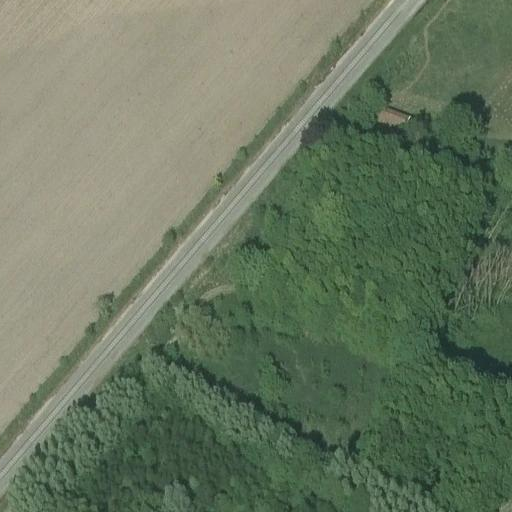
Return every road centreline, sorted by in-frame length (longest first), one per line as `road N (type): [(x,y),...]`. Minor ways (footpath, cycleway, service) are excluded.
road 1 (track): [(152,357),(367,483)]
road 2 (track): [(7,511),(130,367),(152,357)]
